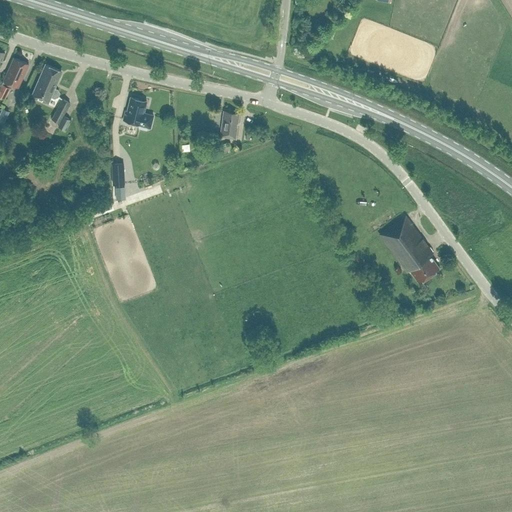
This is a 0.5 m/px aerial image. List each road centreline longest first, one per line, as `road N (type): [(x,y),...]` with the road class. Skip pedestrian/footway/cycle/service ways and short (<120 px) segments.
road 1 (unclassified): [(511,318),(370,145),(265,101)]
road 2 (unclassified): [(265,101),(0,32)]
road 3 (primary): [(194,52),(32,0)]
road 4 (primary): [(398,121),(276,69)]
road 5 (primary): [(272,80),(398,121)]
road 6 (primary): [(511,187),(398,121)]
